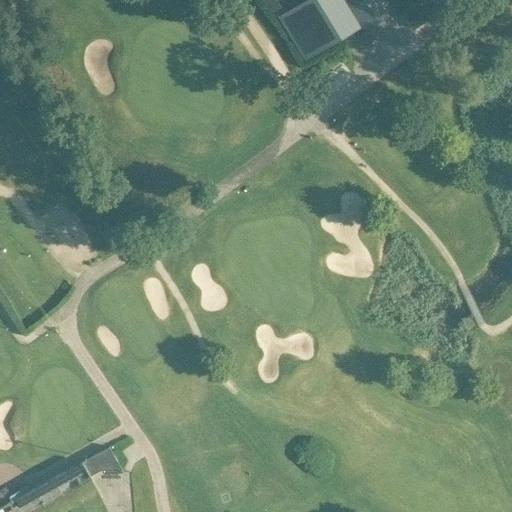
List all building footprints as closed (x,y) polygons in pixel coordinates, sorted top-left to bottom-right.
[(306,0),(278,18),(304,60),(344,35),(360,26),(391,7),(386,0),(306,0)] [(417,8),(404,18),(414,31),(427,22),(417,8)] [(109,447),(82,462),(90,476),(101,470),(122,470),(109,447)] [(0,511),(42,511),(76,494),(91,487),(90,476),(82,462),(13,501),(0,508),(0,511)] [(4,488),(0,490),(0,508),(13,501),(4,488)]
